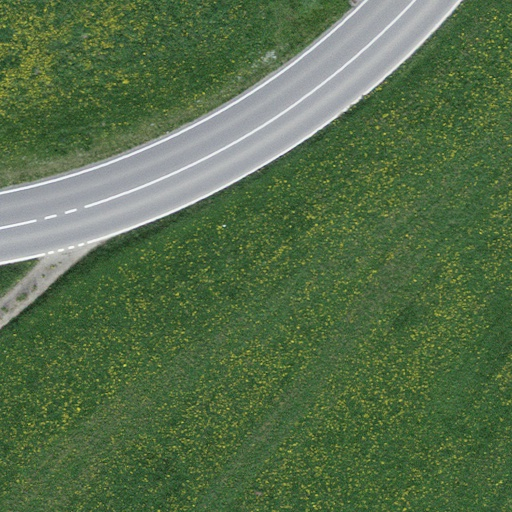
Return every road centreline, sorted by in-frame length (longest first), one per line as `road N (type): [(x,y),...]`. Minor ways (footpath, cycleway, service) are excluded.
road 1 (tertiary): [(0,225),(142,187),(258,129),(345,67),(416,0)]
road 2 (track): [(142,187),(0,310)]
